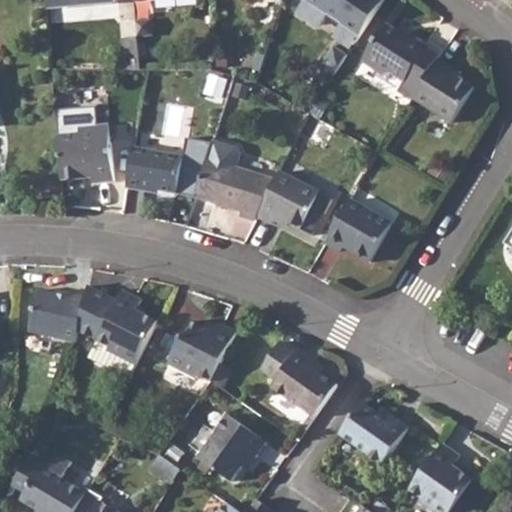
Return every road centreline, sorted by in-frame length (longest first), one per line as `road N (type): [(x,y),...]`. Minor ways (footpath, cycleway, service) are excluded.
road 1 (residential): [(0,246),(138,256),(229,282),(380,354)]
road 2 (residential): [(511,145),(380,354)]
road 3 (residential): [(302,511),(294,470),(380,354)]
road 4 (residential): [(380,354),(511,428)]
